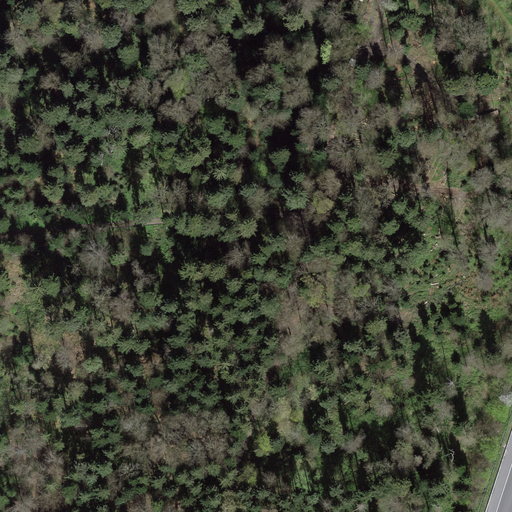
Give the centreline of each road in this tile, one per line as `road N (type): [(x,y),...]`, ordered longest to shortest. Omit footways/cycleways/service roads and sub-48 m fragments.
road 1 (track): [(219,511),(381,0)]
road 2 (track): [(0,234),(315,208)]
